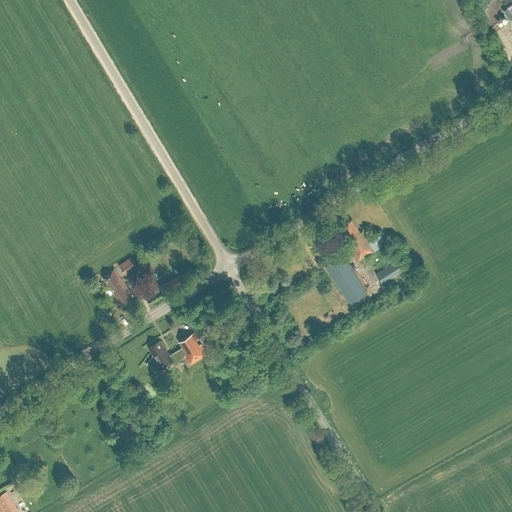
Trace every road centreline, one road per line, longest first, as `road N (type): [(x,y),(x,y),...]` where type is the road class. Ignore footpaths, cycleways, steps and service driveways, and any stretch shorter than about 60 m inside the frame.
road 1 (tertiary): [(228,266),(511,92)]
road 2 (unclassified): [(228,266),(69,0)]
road 3 (unclassified): [(376,511),(228,266)]
road 4 (tertiary): [(0,409),(228,266)]
